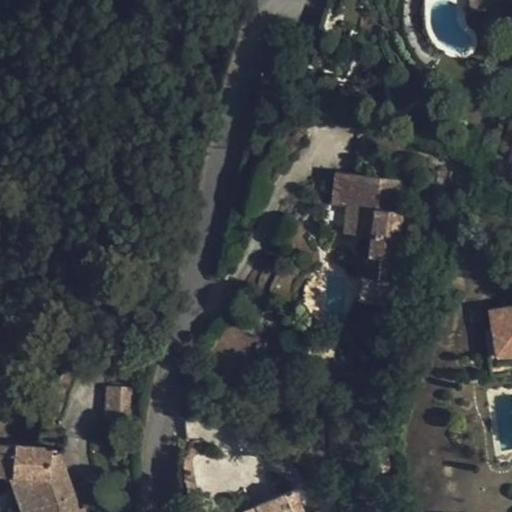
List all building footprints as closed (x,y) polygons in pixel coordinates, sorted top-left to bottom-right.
[(467,6),(465,6),(446,0),(440,0),(436,24),(462,32),(467,6)] [(396,259),(405,180),(358,174),(350,177),(347,206),(344,232),(371,235),(369,256),(383,258),(396,259)] [(347,206),(350,177),(335,182),(332,204),(347,206)] [(383,258),(380,279),(394,281),(396,259),(383,258)] [(380,279),(363,277),(360,300),(391,303),(394,281),(380,279)] [(496,354),(511,354),(511,306),(490,310),(496,354)] [(106,416),(134,418),(136,386),(108,385),(106,416)] [(84,511),(84,507),(77,508),(75,497),(74,493),(66,471),(50,470),(52,447),(0,442),(0,475),(11,476),(22,510),(34,506),(35,511),(84,511)] [(60,454),(52,457),(50,470),(66,471),(60,454)] [(304,511),(295,488),(243,510),(244,511),(322,511),(321,509),(313,511),(304,511)]
